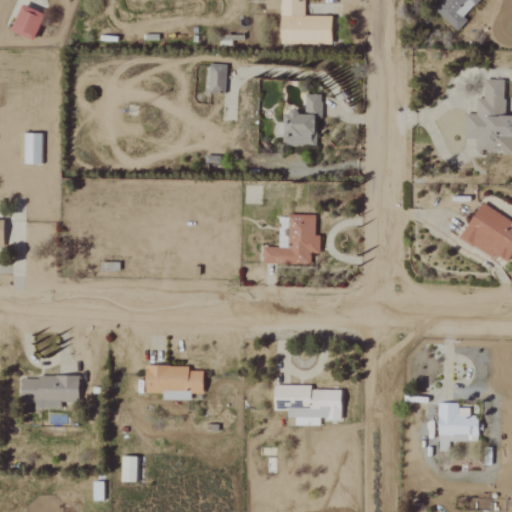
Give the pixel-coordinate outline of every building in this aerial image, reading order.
[(329,44),(329,17),(301,17),(301,0),(265,0),(265,9),(278,10),(278,44),(329,44)] [(477,0),(441,0),(432,11),(455,32),(465,21),(461,18),(477,0)] [(41,15),(18,6),(7,32),(30,41),(41,15)] [(224,94),(224,65),(208,65),(207,93),(224,94)] [(503,81),(482,81),(482,99),(475,99),(474,116),(464,115),(463,139),(474,139),(474,153),(511,154),(511,117),(502,117),(503,81)] [(280,114),(281,147),(315,146),(314,118),(320,118),(320,96),(303,96),(303,113),(280,114)] [(22,165),(39,165),(40,135),(22,135),(22,165)] [(511,224),(479,204),(457,239),(493,261),(496,257),(506,263),(509,257),(511,259),(511,224)] [(309,265),(309,254),(317,254),(318,236),(313,236),(313,216),(287,216),(286,248),(261,248),(261,264),(309,265)] [(160,399),(188,400),(189,393),(200,394),(201,371),(187,371),(187,367),(143,366),(143,393),(161,393),(160,399)] [(76,378),(19,376),(18,405),(59,406),(59,402),(76,402),(76,378)] [(338,420),(339,391),(309,390),(309,385),(272,385),(272,410),(285,410),(285,417),(293,418),(293,425),(317,426),(317,419),(338,420)] [(476,415),(456,415),(456,403),(436,403),(436,450),(447,450),(447,441),(476,441),(476,415)] [(119,480),(137,480),(138,457),(120,457),(119,480)] [(91,501),(101,501),(101,482),(91,482),(91,501)]
